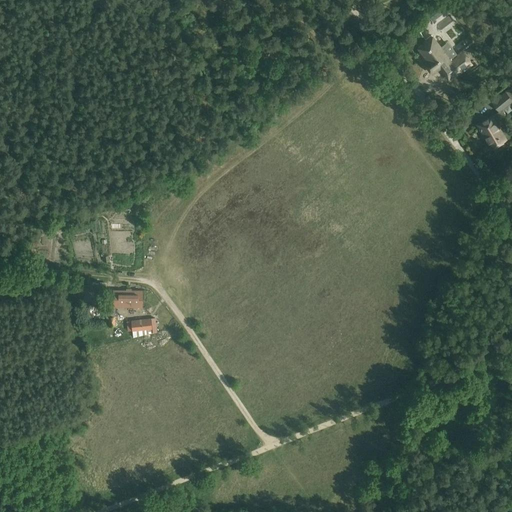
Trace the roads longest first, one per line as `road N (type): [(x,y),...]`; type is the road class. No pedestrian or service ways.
road 1 (track): [(511,352),(268,446),(155,285),(39,269),(0,274)]
road 2 (track): [(155,285),(164,219),(428,0)]
road 3 (unclassified): [(511,218),(346,0)]
road 4 (track): [(268,446),(100,511)]
